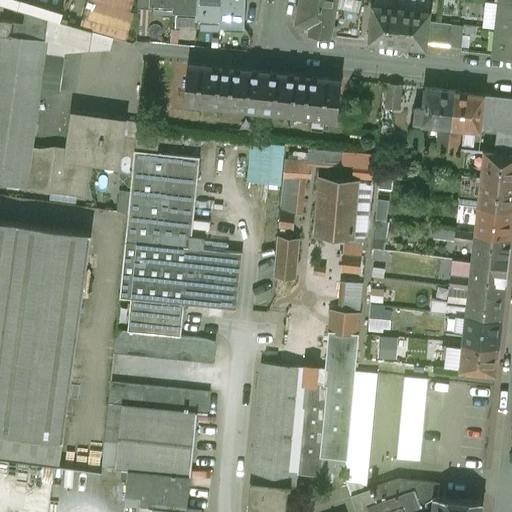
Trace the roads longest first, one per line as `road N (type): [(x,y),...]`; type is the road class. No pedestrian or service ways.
road 1 (residential): [(511,79),(269,51)]
road 2 (residential): [(229,511),(245,337)]
